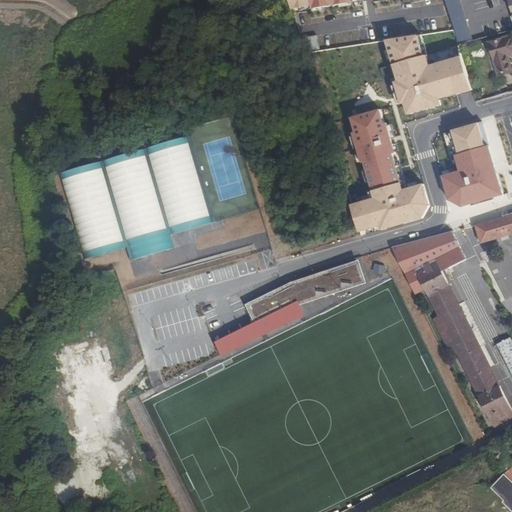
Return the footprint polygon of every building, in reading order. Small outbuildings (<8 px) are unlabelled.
[(289,0),(293,12),(363,1),(370,0),(289,0)] [(454,33),(456,41),(471,37),(459,0),(443,0),(453,30),(454,33)] [(511,51),(511,45),(508,33),(487,39),(497,72),(509,68),(504,53),(511,51)] [(441,99),(474,90),(463,56),(431,65),(427,54),(425,55),(419,35),(385,41),(397,81),(394,82),(402,105),(404,104),(407,115),(440,106),(443,103),(441,99)] [(382,231),(423,219),(430,205),(424,184),(403,190),(393,154),(396,153),(387,122),(385,123),(381,110),(351,118),(355,132),(353,132),(362,163),(365,163),(375,199),(353,206),(360,232),(380,226),(382,231)] [(487,145),(480,122),(452,130),(459,153),(454,155),(459,171),(442,176),(448,199),(463,207),(504,195),(490,144),(487,145)] [(131,261),(134,260),(131,247),(167,237),(171,251),(174,249),(171,236),(204,227),(214,225),(212,215),(191,138),(61,172),(84,260),(127,248),(131,261)] [(511,213),(474,225),(475,226),(481,243),(511,234),(511,213)] [(453,231),(393,247),(416,295),(424,291),(427,297),(452,285),(444,271),(467,260),(453,231)] [(167,237),(131,247),(134,260),(171,251),(167,237)] [(292,282),(247,305),(256,322),(300,305),(367,283),(360,260),(292,282)] [(375,272),(384,276),(387,268),(378,264),(375,272)] [(511,284),(507,274),(495,279),(509,307),(511,305),(511,284)] [(498,383),(452,285),(427,297),(472,396),(498,383)] [(306,315),(300,305),(256,322),(217,342),(222,356),(306,315)] [(511,337),(499,344),(511,372),(511,337)] [(94,351),(97,363),(111,359),(108,347),(94,351)] [(77,373),(62,378),(67,394),(81,389),(77,373)] [(511,407),(498,383),(472,396),(495,440),(511,430),(511,407)] [(502,475),(489,488),(503,501),(500,503),(509,511),(511,511),(511,466),(502,475)]
